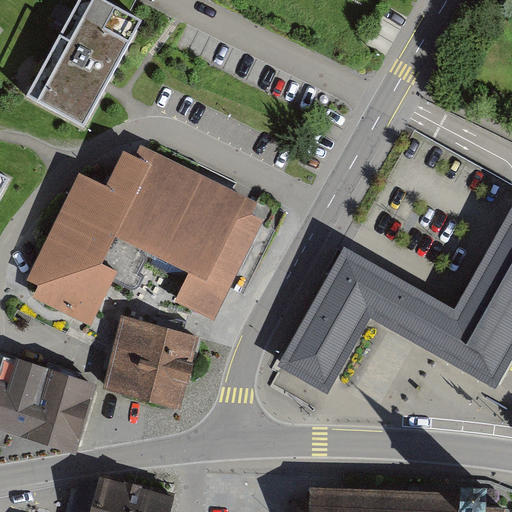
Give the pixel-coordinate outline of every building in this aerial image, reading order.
[(161,24),(121,0),(88,0),(35,89),(99,127),(161,24)] [(275,214),(162,159),(145,194),(98,171),(40,290),(114,325),(150,250),(198,273),(185,300),(225,319),(275,214)] [(0,206),(17,178),(0,167),(0,206)] [(511,342),(511,210),(506,208),(442,320),(329,255),(266,364),(330,400),(369,332),(481,396),(511,342)] [(213,331),(143,318),(128,391),(199,405),(213,331)] [(116,384),(32,354),(12,409),(96,439),(116,384)] [(182,511),(187,495),(111,472),(99,511),(182,511)] [(450,490),(318,484),(317,511),(490,511),(483,503),(484,483),(450,481),(450,490)] [(74,511),(93,511),(97,501),(80,496),(74,511)]
